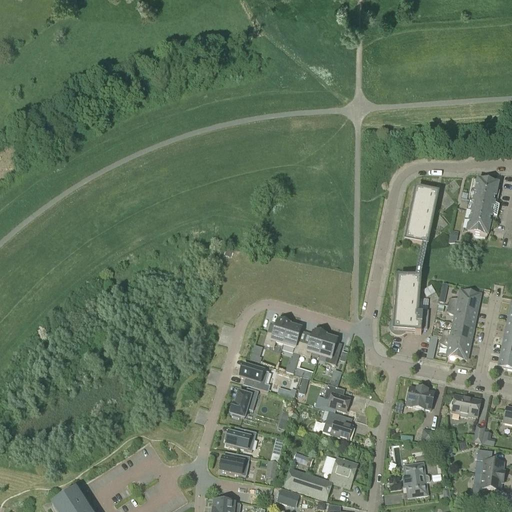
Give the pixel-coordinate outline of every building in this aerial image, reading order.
[(491,218),(496,219),(499,208),(493,207),(498,186),(477,182),(473,203),(468,202),(466,213),(471,214),(467,234),(487,238),(491,218)] [(427,248),(437,196),(434,196),(416,192),(405,243),(420,246),(427,248)] [(449,242),(457,244),(458,239),(458,236),(451,234),(449,242)] [(419,282),(427,248),(420,246),(413,281),(419,282)] [(428,313),(427,312),(428,301),(418,300),(419,282),(413,281),(398,280),(394,322),(393,323),(391,324),(390,326),(390,328),(390,330),(391,332),(392,334),(393,335),(395,336),(397,337),(399,337),(401,336),(403,335),(404,333),(415,334),(414,335),(421,336),(421,331),(427,331),(428,313)] [(448,308),(477,313),(480,297),(460,293),(458,300),(449,301),(448,308)] [(453,325),(473,330),(477,313),(448,308),(447,314),(454,318),(453,325)] [(275,344),(283,346),(289,326),(279,323),(278,324),(277,323),(273,336),(267,334),(263,346),(274,349),(275,344)] [(441,340),(470,346),(473,330),(453,325),(452,333),(443,333),(441,340)] [(303,345),(297,344),(301,331),(299,330),(299,329),(292,327),(291,328),(289,327),(290,326),(289,326),(283,346),(290,349),(289,353),(299,357),(303,345)] [(311,355),(319,357),(325,337),(314,334),(314,335),(313,335),(309,347),(303,345),(299,357),(310,360),(311,355)] [(339,356),(333,355),(337,342),(335,341),(335,340),(328,338),(327,339),(325,338),(326,337),(325,337),(319,357),(326,360),(325,365),(335,368),(339,356)] [(511,340),(504,339),(504,340),(503,339),(501,346),(502,346),(500,357),(511,359),(511,340)] [(470,346),(441,340),(440,346),(448,350),(446,358),(466,362),(470,346)] [(262,350),(255,348),(250,363),(257,366),(259,359),(262,350)] [(511,359),(500,357),(498,368),(507,370),(507,372),(511,372),(511,359)] [(270,388),(265,387),(269,375),(243,367),(239,379),(253,383),(251,390),(268,395),(270,388)] [(292,379),(289,388),(297,391),(300,381),(292,379)] [(328,410),(346,415),(350,402),(339,399),(341,392),(337,390),(329,388),(328,388),(324,401),(330,403),(328,410)] [(430,413),(434,395),(427,394),(428,393),(416,391),(416,392),(409,390),(408,395),(407,395),(405,403),(407,403),(406,408),(412,409),(412,410),(423,413),(424,412),(430,413)] [(234,407),(233,407),(229,418),(241,429),(243,423),(247,412),(252,413),(257,395),(253,394),(247,392),(245,397),(238,395),(237,395),(234,407)] [(477,420),(480,404),(455,398),(454,403),(452,404),(451,406),(451,409),(452,410),(451,415),(460,416),(460,419),(466,420),(467,418),(477,420)] [(511,410),(506,409),(503,425),(511,426),(511,410)] [(343,419),(329,415),(322,435),(331,437),(331,438),(348,443),(353,430),(340,426),(343,419)] [(481,446),(484,430),(477,428),(473,444),(481,446)] [(433,446),(436,434),(423,432),(420,444),(433,446)] [(245,433),(243,439),(229,435),(228,436),(226,436),(225,442),(227,443),(225,448),(252,454),(256,435),(245,433)] [(275,440),(270,461),(277,462),(282,442),(275,440)] [(482,477),(503,480),(504,474),(502,473),(503,466),(491,464),(492,454),(477,452),(476,463),(483,464),(482,477)] [(313,461),(296,455),(293,463),(310,469),(313,461)] [(250,460),(235,457),(234,463),(222,460),(219,474),(246,479),(250,460)] [(331,477),(331,479),(351,486),(357,468),(337,461),(336,462),(331,477)] [(268,462),(264,479),(274,481),(278,464),(268,462)] [(428,498),(426,485),(428,485),(429,483),(429,479),(427,478),(425,478),(423,466),(403,469),(408,501),(428,498)] [(284,491),(326,505),(332,487),(333,486),(329,484),(290,472),(284,491)] [(503,480),(482,477),(481,486),(473,485),(472,497),(486,499),(487,492),(500,493),(501,485),(503,486),(503,480)] [(442,491),(443,502),(450,501),(448,490),(442,491)] [(91,511),(78,491),(52,508),(54,511),(91,511)] [(276,504),(286,507),(288,501),(297,504),(299,498),(280,492),(276,504)]
